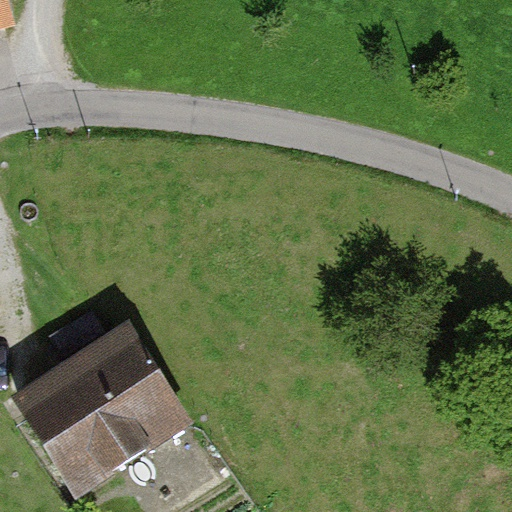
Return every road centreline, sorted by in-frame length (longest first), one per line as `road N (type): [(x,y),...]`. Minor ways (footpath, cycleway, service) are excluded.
road 1 (unclassified): [(0,121),(145,120),(365,147),(511,205)]
road 2 (track): [(19,118),(41,0)]
